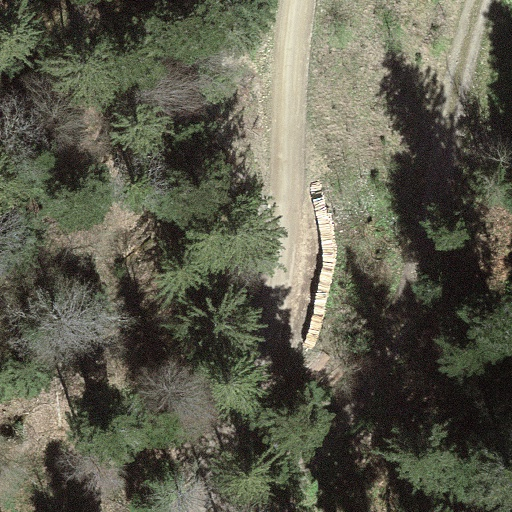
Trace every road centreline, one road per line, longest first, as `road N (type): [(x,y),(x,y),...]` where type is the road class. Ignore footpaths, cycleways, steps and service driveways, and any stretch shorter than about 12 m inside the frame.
road 1 (track): [(488,0),(435,250),(397,347),(280,511)]
road 2 (track): [(202,511),(286,290),(305,0)]
